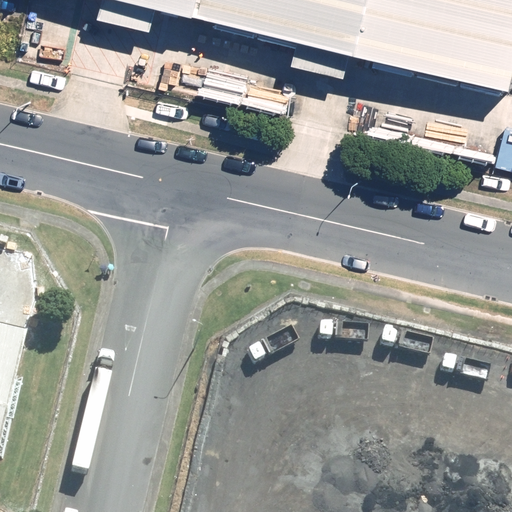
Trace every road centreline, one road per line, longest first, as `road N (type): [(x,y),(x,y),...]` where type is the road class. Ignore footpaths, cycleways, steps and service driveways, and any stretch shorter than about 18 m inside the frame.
road 1 (unclassified): [(186,189),(511,266)]
road 2 (unclassified): [(186,189),(107,511)]
road 3 (unclassified): [(0,143),(186,189)]
